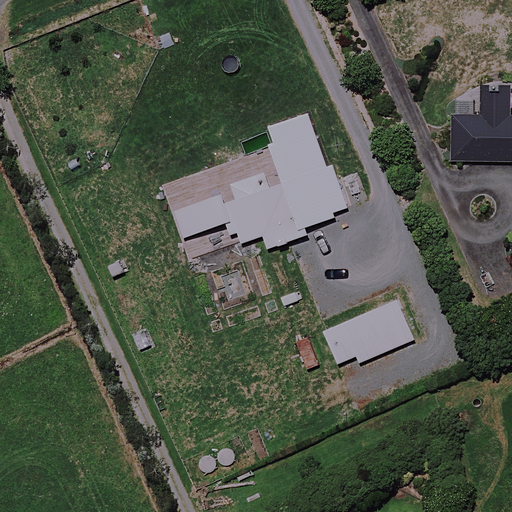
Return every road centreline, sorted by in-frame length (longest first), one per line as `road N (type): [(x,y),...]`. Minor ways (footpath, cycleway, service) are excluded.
road 1 (unknown): [(0,107),(180,511)]
road 2 (unknown): [(287,0),(434,326)]
